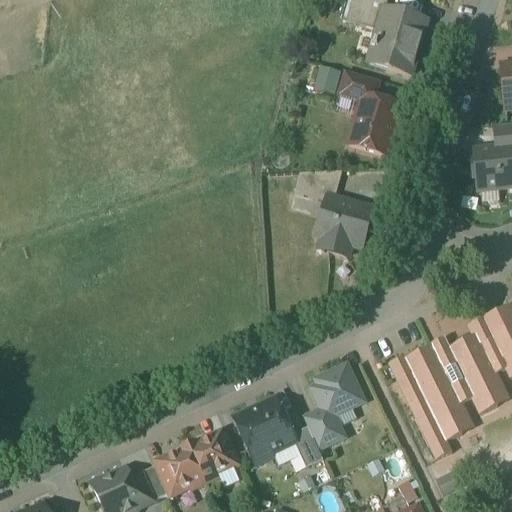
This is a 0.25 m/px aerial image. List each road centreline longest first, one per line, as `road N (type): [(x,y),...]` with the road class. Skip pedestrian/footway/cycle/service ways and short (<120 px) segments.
road 1 (residential): [(427,259),(390,301),(49,462)]
road 2 (residential): [(483,0),(442,160),(427,259)]
